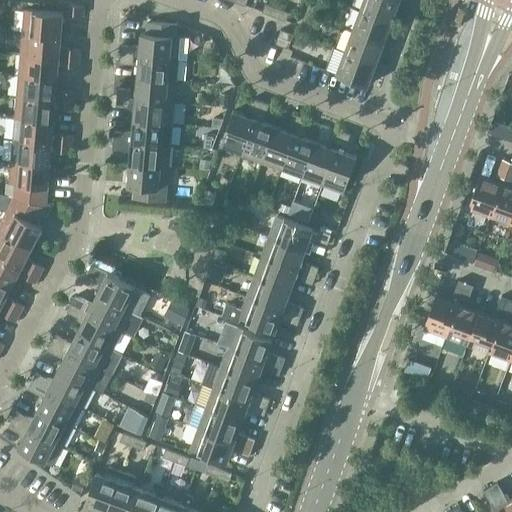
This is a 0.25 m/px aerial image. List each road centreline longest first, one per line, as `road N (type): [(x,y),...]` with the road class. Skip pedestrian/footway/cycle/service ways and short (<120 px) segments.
road 1 (residential): [(98,0),(79,228),(0,389)]
road 2 (residential): [(260,511),(396,128)]
road 3 (tertiary): [(356,402),(450,148)]
road 4 (residential): [(396,128),(265,79),(231,25),(171,0)]
road 5 (residential): [(504,463),(356,402)]
road 6 (tertiary): [(487,0),(457,128)]
road 7 (tertiary): [(457,128),(511,11)]
